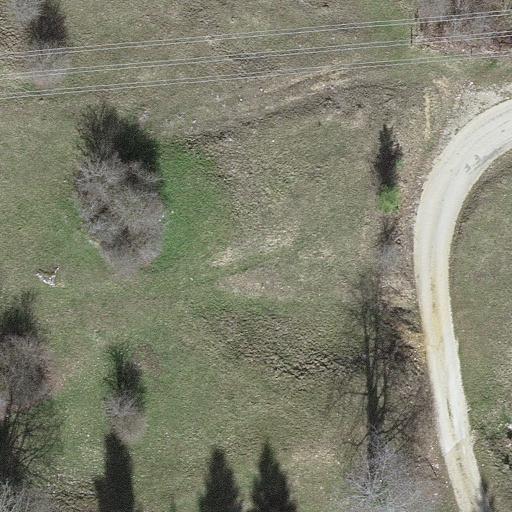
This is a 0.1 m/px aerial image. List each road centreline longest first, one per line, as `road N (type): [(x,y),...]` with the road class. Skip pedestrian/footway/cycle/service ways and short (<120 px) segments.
road 1 (track): [(474,121),(427,80),(349,74),(51,141),(0,137)]
road 2 (track): [(467,511),(436,441),(414,315),(417,191),(474,121),(511,113)]
